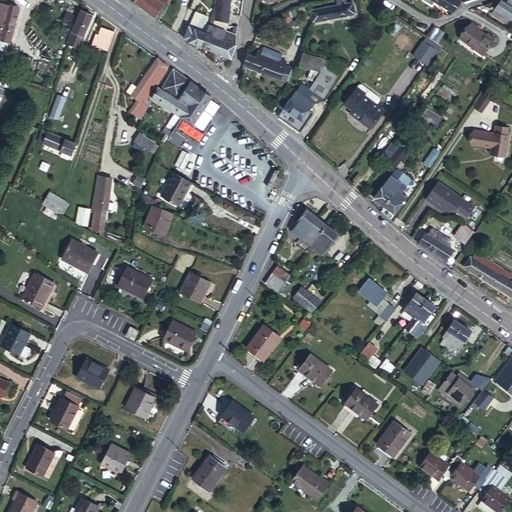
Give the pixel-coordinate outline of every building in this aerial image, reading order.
[(128,0),(154,17),(164,0),(157,0),(156,0),(128,0)] [(216,0),(214,20),(227,22),(226,20),(228,0),(216,0)] [(432,0),(434,0),(453,11),(459,1),(458,0),(427,0),(431,2),(432,0)] [(511,0),(507,0),(505,4),(500,0),(492,13),(507,22),(510,18),(511,18),(511,16),(511,0)] [(6,1),(6,3),(2,15),(0,21),(0,35),(11,38),(21,5),(6,1)] [(352,2),(309,10),(312,21),(354,13),(352,2)] [(92,11),(84,8),(71,40),(80,43),(92,11)] [(287,12),(275,18),(278,25),(290,19),(287,12)] [(196,15),(191,30),(203,34),(207,25),(213,27),(214,20),(196,15)] [(198,48),(208,51),(212,41),(220,44),(225,32),(213,27),(207,25),(203,34),(198,48)] [(487,35),(479,30),(472,25),(463,39),(486,54),(496,38),(488,33),(487,35)] [(110,40),(113,30),(107,27),(104,37),(110,40)] [(111,53),(118,32),(113,30),(110,40),(104,37),(98,35),(94,47),(111,53)] [(187,43),(198,48),(203,34),(191,30),(187,43)] [(448,35),(440,31),(434,40),(438,43),(442,45),(448,35)] [(228,58),(233,46),(233,41),(234,35),(225,32),(220,44),(212,41),(208,51),(228,58)] [(410,54),(425,63),(434,48),(419,39),(410,54)] [(243,64),(264,72),(271,55),(272,55),(274,50),(263,46),(261,51),(257,49),(256,52),(249,49),(243,64)] [(0,47),(0,59),(9,64),(10,62),(14,54),(0,47)] [(271,55),(264,72),(285,80),(289,70),(282,67),(285,60),(280,58),(282,53),(274,50),(272,55),(271,55)] [(14,54),(10,62),(21,66),(24,60),(14,54)] [(300,58),(298,57),(295,64),(302,67),(309,70),(305,79),(312,81),(307,89),(301,85),(299,83),(294,90),(290,98),(283,108),(282,108),(277,116),(283,121),(287,125),(300,132),(302,129),(309,119),(313,114),(308,112),(313,104),(320,102),(342,67),(328,59),(322,57),(322,59),(301,54),(300,58)] [(152,96),(170,70),(159,62),(141,89),(152,96)] [(195,125),(215,96),(176,67),(163,90),(190,106),(183,117),(195,125)] [(501,68),(498,73),(505,79),(509,73),(501,68)] [(312,81),(305,79),(301,85),(307,89),(312,81)] [(358,84),(345,104),(353,110),(350,113),(370,127),(384,109),(376,104),(379,99),(379,96),(361,84),(358,84)] [(179,114),(183,117),(190,106),(163,90),(161,88),(155,99),(179,114)] [(147,104),(152,96),(141,89),(136,96),(139,99),(147,104)] [(67,96),(59,92),(50,115),(59,118),(67,96)] [(481,94),(474,106),(481,110),(489,98),(481,94)] [(139,115),(146,105),(147,104),(139,99),(132,110),(139,115)] [(139,115),(143,118),(149,108),(146,105),(139,115)] [(433,127),(441,115),(426,106),(419,118),(433,127)] [(495,122),(494,130),(507,132),(508,124),(495,122)] [(507,132),(494,130),(474,127),(472,141),(492,144),(495,144),(495,150),(505,152),(507,132)] [(42,142),(77,155),(81,143),(47,130),(42,142)] [(153,141),(139,131),(134,139),(149,148),(153,141)] [(399,148),(392,158),(399,163),(405,152),(399,148)] [(184,154),(177,169),(185,172),(191,158),(184,154)] [(418,167),(411,179),(418,183),(425,172),(418,167)] [(397,179),(400,175),(395,172),(391,175),(375,197),(384,204),(401,181),(397,179)] [(181,210),(193,188),(175,177),(163,199),(181,210)] [(115,181),(101,179),(95,213),(98,214),(95,233),(106,234),(109,212),(116,213),(117,206),(112,205),(115,181)] [(428,195),(446,207),(457,205),(468,213),(474,204),(438,180),(428,195)] [(401,181),(384,204),(394,213),(407,196),(400,191),(405,185),(401,181)] [(44,204),(60,214),(68,202),(52,192),(44,204)] [(314,219),(317,216),(314,214),(303,205),(294,219),(297,221),(292,228),(302,236),(314,219)] [(162,237),(173,218),(155,208),(145,228),(162,237)] [(92,214),(83,212),(80,226),(90,228),(92,214)] [(323,220),(317,216),(314,219),(302,236),(313,244),(328,224),(323,220)] [(332,227),(328,224),(313,244),(324,252),(339,232),(332,227)] [(463,226),(456,237),(463,241),(470,231),(463,226)] [(425,232),(420,240),(419,242),(424,246),(435,253),(448,263),(451,258),(448,256),(453,250),(448,246),(452,241),(432,227),(427,233),(425,232)] [(74,244),(65,261),(91,274),(100,257),(74,244)] [(479,248),(473,257),(483,263),(486,258),(485,257),(487,253),(479,248)] [(483,263),(473,257),(471,256),(465,265),(511,296),(511,282),(499,274),(503,269),(486,258),(483,263)] [(264,282),(277,292),(291,273),(277,264),(264,282)] [(127,273),(118,292),(144,306),(153,287),(127,273)] [(202,282),(197,280),(191,277),(180,297),(200,307),(211,287),(202,282)] [(35,279),(22,305),(41,315),(55,289),(35,279)] [(359,293),(370,301),(376,306),(382,298),(386,292),(368,279),(359,293)] [(294,296),(307,306),(315,296),(302,286),(294,296)] [(405,309),(414,315),(425,299),(417,293),(405,309)] [(315,296),(307,306),(313,311),(321,300),(315,296)] [(367,305),(380,314),(388,302),(382,298),(376,306),(370,301),(367,305)] [(425,299),(414,315),(405,327),(418,336),(423,329),(424,328),(427,324),(423,322),(435,306),(425,299)] [(386,320),(387,321),(396,308),(388,302),(380,314),(375,320),(382,325),(386,320)] [(181,354),(184,348),(187,343),(192,333),(164,319),(153,339),(181,354)] [(454,348),(458,350),(471,331),(453,319),(444,333),(446,335),(442,342),(453,349),(454,348)] [(11,330),(0,352),(19,361),(24,364),(26,364),(30,357),(29,355),(23,352),(30,340),(11,330)] [(127,330),(122,339),(130,344),(135,334),(127,330)] [(268,332),(252,353),(267,364),(283,343),(268,332)] [(370,343),(362,354),(365,357),(369,359),(377,348),(370,343)] [(406,370),(423,383),(440,359),(423,347),(406,370)] [(310,354),(300,368),(322,385),(332,370),(310,354)] [(511,359),(510,358),(494,380),(511,392),(511,359)] [(390,359),(384,367),(390,372),(396,363),(390,359)] [(86,365),(77,384),(99,395),(108,376),(86,365)] [(458,377),(456,375),(451,372),(439,389),(461,406),(476,385),(461,374),(458,377)] [(423,390),(429,394),(436,382),(430,378),(423,390)] [(356,388),(345,402),(367,418),(377,404),(356,388)] [(473,402),(484,408),(492,396),(482,389),(473,402)] [(64,396),(80,402),(82,396),(66,390),(64,396)] [(134,392),(124,412),(144,423),(155,403),(134,392)] [(67,399),(64,406),(78,413),(82,406),(67,399)] [(233,403),(222,416),(245,433),(255,420),(233,403)] [(78,413),(64,406),(62,405),(57,414),(55,418),(51,427),(68,436),(79,414),(78,413)] [(479,432),(482,428),(473,422),(470,426),(479,432)] [(398,428),(382,449),(397,460),(412,438),(398,428)] [(109,448),(98,469),(119,479),(130,459),(109,448)] [(37,449),(26,472),(42,481),(54,458),(37,449)] [(450,476),(460,462),(461,460),(454,455),(448,464),(429,450),(419,465),(438,478),(441,474),(443,470),(450,476)] [(224,468),(209,456),(193,477),(208,488),(224,468)] [(483,484),(493,470),(487,465),(479,476),(460,462),(450,476),(469,490),(473,484),(477,479),(483,484)] [(302,464),(292,479),(318,498),(329,483),(302,464)] [(441,474),(447,479),(450,476),(443,470),(441,474)] [(483,484),(479,489),(485,493),(477,505),(485,511),(499,511),(509,499),(498,491),(506,480),(493,470),(483,484)] [(473,484),(479,489),(483,484),(477,479),(473,484)] [(18,498),(14,505),(15,506),(11,511),(35,511),(37,508),(18,498)] [(79,498),(71,511),(97,511),(100,509),(79,498)]
